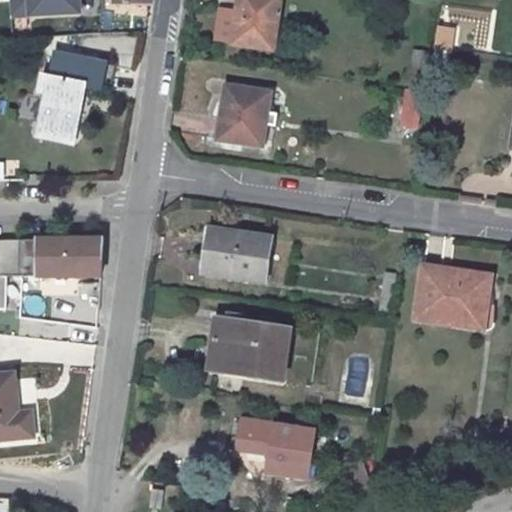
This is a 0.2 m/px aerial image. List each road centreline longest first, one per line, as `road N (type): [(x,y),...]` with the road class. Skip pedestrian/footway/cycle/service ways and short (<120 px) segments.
road 1 (residential): [(511,216),(141,171)]
road 2 (residential): [(97,499),(136,202)]
road 3 (residential): [(141,171),(168,0)]
road 4 (residential): [(0,204),(136,202)]
